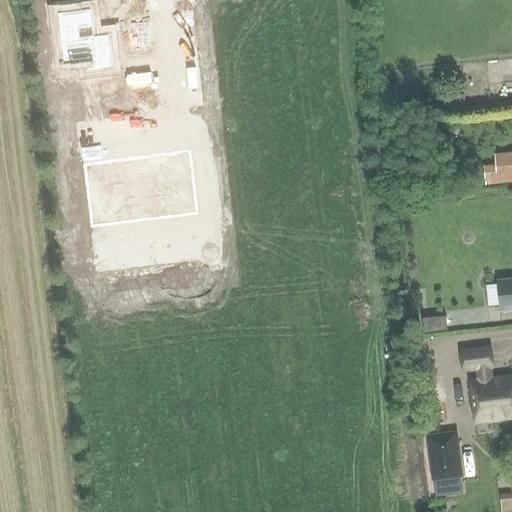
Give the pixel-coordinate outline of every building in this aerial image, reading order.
[(317,0),(274,0),(276,12),(255,15),(256,24),(277,21),(276,16),(284,15),(287,40),(321,36),(317,0)] [(88,10),(53,14),(59,63),(81,61),(82,73),(109,70),(105,36),(91,38),(88,10)] [(231,118),(242,209),(317,200),(306,109),(231,118)] [(511,181),(511,150),(495,153),(496,164),(483,165),(486,185),(511,181)] [(190,151),(83,163),(90,226),(197,214),(190,151)] [(501,311),(511,309),(511,279),(498,281),(501,311)] [(486,414),(492,419),(511,417),(511,376),(504,377),(504,379),(494,380),(494,378),(491,379),(489,367),(493,366),(490,348),(461,351),(463,370),(477,368),(479,380),(471,381),(474,408),(485,407),(486,414)] [(456,433),(428,436),(433,479),(461,475),(456,433)] [(511,481),(511,482),(511,487),(511,493),(500,495),(502,511),(511,509),(511,481)]
